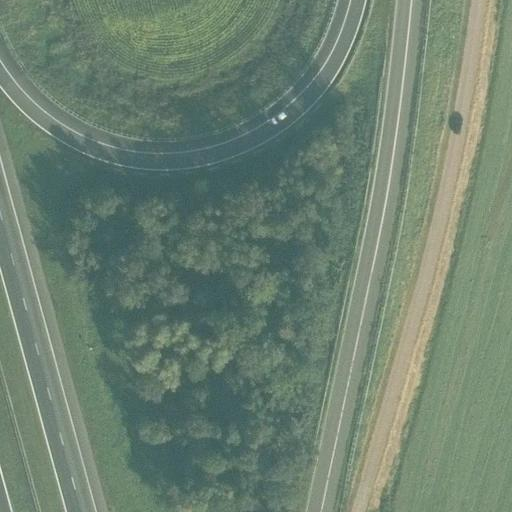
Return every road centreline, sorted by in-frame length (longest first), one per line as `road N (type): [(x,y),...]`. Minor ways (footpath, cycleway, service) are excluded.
road 1 (unclassified): [(358,511),(441,198),(477,0)]
road 2 (motorway): [(312,511),(379,191),(403,0)]
road 3 (motorway): [(358,0),(339,52),(310,96),(256,137),(212,152),(145,157),(100,147),(44,118),(0,72)]
road 4 (motorway): [(82,511),(0,210)]
